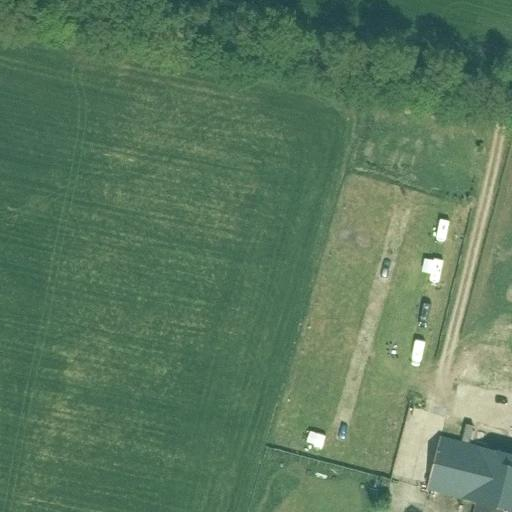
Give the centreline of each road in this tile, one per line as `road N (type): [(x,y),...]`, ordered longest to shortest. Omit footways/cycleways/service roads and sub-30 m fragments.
road 1 (unclassified): [(43,0),(511,95)]
road 2 (track): [(508,94),(436,403)]
